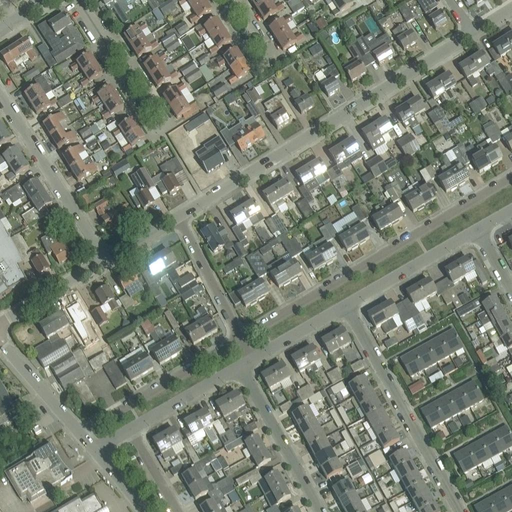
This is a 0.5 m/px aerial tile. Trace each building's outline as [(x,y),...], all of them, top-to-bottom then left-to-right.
[(115,0),(100,0),(101,0),(100,0),(101,2),(102,2),(109,12),(113,10),(124,27),(130,24),(125,15),(115,0)] [(115,0),(125,15),(130,12),(127,8),(129,7),(127,5),(134,0),(115,0)] [(148,3),(153,12),(160,7),(155,0),(145,0),(147,3),(148,3)] [(205,1),(204,0),(181,0),(178,2),(181,7),(188,3),(192,9),(205,1)] [(250,0),(257,10),(270,2),(269,0),(250,0)] [(293,0),(287,4),(291,10),(291,9),(301,3),(298,0),(293,0)] [(312,6),(307,0),(303,3),(307,9),(312,6)] [(337,9),(332,13),(335,17),(340,14),(353,6),(349,0),(337,0),(333,3),(337,9)] [(448,24),(445,19),(441,12),(435,16),(432,11),(437,8),(431,0),(416,0),(425,14),(426,14),(429,19),(429,20),(436,31),(448,24)] [(160,8),(158,8),(161,13),(165,18),(177,10),(174,6),(171,1),(170,1),(165,4),(160,8)] [(189,20),(192,24),(212,12),(205,1),(192,9),(196,15),(189,20)] [(257,10),(264,21),(284,8),(281,4),(274,8),(270,2),(257,10)] [(294,15),(296,14),(298,18),(307,12),(301,3),(291,9),(291,10),(294,15)] [(410,8),(414,17),(423,13),(418,4),(410,8)] [(406,5),(404,6),(399,10),(407,24),(415,19),(406,5)] [(153,13),(155,17),(161,14),(158,9),(153,13)] [(56,38),(57,37),(62,34),(72,27),(71,26),(64,15),(54,22),(48,26),(56,38)] [(293,22),(289,17),(269,30),(276,41),(290,32),(286,26),(293,22)] [(56,38),(48,26),(54,22),(53,19),(38,28),(54,53),(51,55),(58,66),(66,60),(75,54),(65,39),(60,42),(57,37),(56,38)] [(197,33),(200,37),(207,33),(211,39),(224,31),(217,20),(197,33)] [(131,48),(136,45),(144,39),(140,33),(147,28),(144,24),(124,37),(131,48)] [(175,30),(180,38),(189,32),(185,24),(175,30)] [(417,43),(414,38),(411,32),(408,34),(403,25),(396,29),(402,38),(397,41),(404,51),(417,43)] [(313,38),(321,33),(316,26),(308,30),(313,38)] [(79,38),(72,27),(62,34),(65,39),(75,54),(85,48),(79,38)] [(204,44),(211,55),(231,42),(224,31),(211,39),(204,44)] [(276,41),(283,52),(304,39),(301,34),(294,39),(290,32),(276,41)] [(161,42),(165,48),(177,40),(173,34),(161,42)] [(387,36),(368,47),(363,38),(356,42),(357,43),(356,43),(365,57),(371,53),(379,66),(394,57),(387,48),(392,45),(387,36)] [(181,42),(184,47),(191,42),(187,37),(181,42)] [(148,46),(144,39),(136,45),(131,48),(138,59),(158,46),(155,41),(155,42),(148,46)] [(511,51),(507,44),(504,39),(493,47),(500,58),(506,54),(511,63),(511,62),(511,51)] [(32,50),(26,40),(13,48),(16,53),(20,59),(26,54),(31,62),(37,59),(32,51),(32,50)] [(332,42),(330,40),(325,43),(326,45),(328,49),(334,45),(332,42)] [(176,41),(165,48),(169,54),(180,47),(176,41)] [(342,68),(345,73),(352,83),(366,74),(358,61),(365,57),(356,43),(351,46),(358,58),(342,68)] [(7,66),(8,66),(13,74),(19,70),(14,63),(20,59),(16,53),(13,48),(1,56),(7,66)] [(237,50),(217,63),(220,68),(227,63),(231,70),(244,62),(237,50)] [(144,67),(151,78),(164,70),(160,63),(167,59),(164,54),(144,67)] [(474,65),(478,73),(484,69),(489,77),(494,74),(489,65),(482,54),(471,61),(474,65)] [(44,60),(51,70),(53,68),(58,66),(51,55),(44,60)] [(96,65),(90,55),(70,68),(73,73),(80,68),(83,73),(92,68),(96,65)] [(190,55),(180,59),(182,63),(191,59),(190,55)] [(198,61),(202,67),(210,62),(206,56),(198,61)] [(58,66),(53,68),(57,74),(70,66),(66,60),(58,66)] [(478,73),(474,65),(471,61),(459,68),(472,88),(477,85),(472,77),(478,73)] [(180,72),(185,78),(198,69),(194,62),(192,64),(187,67),(180,72)] [(235,76),(228,81),(231,85),(251,72),(244,62),(231,70),(235,76)] [(80,83),(83,88),(103,75),(96,65),(92,68),(83,73),(87,79),(80,83)] [(158,89),(178,76),(171,65),(164,70),(151,78),(158,89)] [(340,91),(337,87),(333,80),(341,75),(335,65),(322,73),(325,78),(318,82),(328,98),(340,91)] [(209,73),(205,66),(199,70),(203,76),(209,73)] [(36,69),(29,73),(33,80),(40,75),(36,69)] [(202,77),(197,71),(185,79),(190,85),(202,77)] [(33,80),(29,73),(22,77),(26,83),(33,80)] [(511,92),(511,90),(502,74),(502,73),(495,77),(507,96),(511,92)] [(505,78),(502,74),(511,90),(511,76),(511,75),(505,78)] [(438,82),(450,102),(455,98),(450,90),(456,86),(449,75),(438,82)] [(39,87),(25,95),(31,105),(35,103),(45,97),(52,93),(43,78),(36,82),(39,87)] [(287,89),(293,84),(290,79),(284,84),(287,89)] [(445,105),(450,102),(438,82),(427,89),(434,100),(440,96),(445,105)] [(223,84),(212,92),(216,98),(228,91),(223,84)] [(186,89),(183,85),(163,98),(170,108),(174,106),(183,100),(179,94),(186,89)] [(280,92),(276,86),(271,89),(275,95),(280,92)] [(101,101),(104,106),(117,98),(111,88),(91,101),(94,105),(101,101)] [(246,94),(252,103),(254,106),(261,101),(253,89),(246,94)] [(314,107),(311,103),(308,97),(303,100),(297,90),(290,94),(296,104),(295,105),(301,115),(314,107)] [(73,102),(69,96),(57,103),(61,110),(73,102)] [(31,105),(37,115),(58,103),(55,98),(48,102),(45,97),(35,103),(31,105)] [(290,122),(288,118),(284,112),(285,111),(277,97),(264,106),(272,119),(271,120),(277,130),(290,122)] [(496,102),(492,97),(486,101),(489,106),(496,102)] [(101,116),(104,120),(124,108),(117,98),(104,106),(107,111),(101,116)] [(407,106),(419,126),(424,123),(419,115),(425,111),(418,99),(407,106)] [(480,99),(474,103),(480,113),(486,109),(480,99)] [(78,110),(84,106),(80,100),(74,103),(78,110)] [(170,108),(177,120),(190,111),(193,115),(200,110),(195,102),(187,106),(183,100),(174,106),(170,108)] [(254,106),(252,103),(246,108),(253,118),(254,120),(261,116),(254,106)] [(480,113),(474,103),(469,106),(475,116),(480,113)] [(396,113),(398,117),(403,125),(409,121),(414,129),(419,126),(407,106),(396,113)] [(214,113),(211,108),(206,111),(209,117),(214,113)] [(43,125),(51,138),(55,135),(62,132),(58,125),(66,120),(62,114),(43,125)] [(245,133),(250,141),(253,145),(265,138),(257,125),(254,120),(253,118),(245,123),(243,120),(239,122),(240,125),(242,128),(245,133)] [(453,130),(446,118),(439,122),(446,134),(453,130)] [(115,139),(118,143),(134,133),(139,131),(132,120),(112,134),(114,138),(122,133),(122,134),(115,139)] [(376,131),(385,144),(396,138),(385,120),(374,127),(376,131)] [(83,140),(92,135),(89,130),(83,122),(79,125),(83,131),(79,134),(83,140)] [(89,130),(92,135),(93,137),(105,128),(101,122),(89,130)] [(110,132),(119,127),(116,122),(106,127),(110,132)] [(434,125),(441,137),(446,134),(439,122),(434,125)] [(503,139),(505,142),(511,153),(511,128),(501,134),(495,124),(490,128),(498,142),(503,139)] [(229,132),(227,129),(220,134),(229,148),(236,144),(241,153),(253,145),(250,141),(245,133),(242,128),(240,125),(229,132)] [(376,131),(374,127),(362,134),(373,152),(384,145),(385,144),(376,131)] [(488,163),(490,167),(492,166),(492,167),(498,164),(497,163),(502,160),(495,148),(494,148),(493,145),(498,142),(490,128),(484,131),(489,141),(484,144),(479,147),(488,163)] [(0,147),(11,141),(4,131),(0,134),(0,133),(0,147)] [(51,138),(59,151),(77,139),(73,133),(66,137),(62,131),(62,132),(55,135),(51,138)] [(145,140),(139,131),(134,133),(118,143),(124,153),(125,153),(128,158),(134,153),(131,149),(145,140)] [(89,150),(97,144),(93,137),(92,135),(83,140),(89,150)] [(404,139),(414,155),(420,151),(410,136),(404,139)] [(208,155),(199,160),(200,161),(199,162),(207,174),(225,163),(219,155),(227,150),(219,138),(203,148),(208,155)] [(398,144),(408,159),(414,155),(404,139),(398,144)] [(348,159),(352,165),(363,158),(359,152),(360,152),(352,140),(341,147),(344,152),(348,159)] [(110,148),(107,142),(101,146),(105,151),(110,148)] [(63,157),(71,170),(75,167),(81,164),(77,157),(85,152),(81,146),(63,157)] [(489,168),(490,167),(488,163),(479,147),(474,150),(473,148),(467,151),(464,146),(458,150),(458,148),(457,149),(467,165),(472,161),(479,174),(484,171),(484,172),(490,169),(489,168)] [(341,147),(329,154),(340,172),(345,169),(342,164),(348,159),(344,152),(341,147)] [(9,168),(19,162),(23,159),(16,149),(0,160),(0,159),(0,173),(0,174),(9,168)] [(464,183),(469,180),(462,168),(467,165),(457,149),(440,158),(446,167),(455,182),(457,187),(459,186),(459,187),(465,184),(464,183)] [(93,155),(96,162),(107,157),(103,150),(93,155)] [(381,176),(392,169),(388,163),(382,166),(377,158),(372,161),(381,176)] [(6,177),(9,182),(29,169),(23,159),(19,162),(9,168),(13,173),(6,177)] [(89,159),(81,164),(75,167),(71,170),(78,183),(97,171),(89,159)] [(183,172),(176,159),(160,168),(167,180),(156,186),(162,196),(168,192),(170,195),(180,189),(174,177),(183,172)] [(392,169),(397,165),(393,159),(388,163),(392,169)] [(308,168),(319,187),(330,180),(326,173),(326,172),(319,161),(308,168)] [(381,176),(372,161),(366,165),(375,180),(381,176)] [(123,174),(119,166),(112,170),(116,178),(123,174)] [(438,177),(431,166),(425,170),(432,181),(438,177)] [(456,187),(457,187),(455,182),(446,167),(441,169),(446,177),(439,181),(446,193),(451,191),(451,192),(457,188),(456,187)] [(319,187),(308,168),(296,175),(304,187),(308,194),(313,191),(319,187)] [(105,180),(112,176),(108,170),(102,175),(105,180)] [(144,170),(136,175),(131,178),(133,182),(141,195),(137,198),(144,210),(155,204),(148,193),(155,189),(144,170)] [(432,181),(425,170),(419,173),(426,184),(432,181)] [(332,183),(340,195),(346,192),(338,179),(332,183)] [(275,188),(285,205),(286,205),(283,200),(289,196),(293,203),(297,200),(293,193),(286,181),(275,188)] [(22,183),(7,193),(10,199),(9,200),(12,205),(27,195),(31,202),(45,193),(37,182),(26,189),(22,183)] [(423,203),(424,206),(426,206),(426,207),(432,203),(431,202),(436,199),(429,187),(422,191),(417,184),(413,186),(423,203)] [(390,186),(384,189),(393,204),(398,200),(390,186)] [(402,194),(397,186),(392,189),(390,186),(398,200),(404,197),(402,194)] [(424,208),(423,207),(424,206),(423,203),(413,186),(408,189),(413,197),(406,201),(413,213),(418,210),(418,211),(424,208)] [(308,194),(304,187),(299,190),(308,205),(313,202),(308,194)] [(278,209),(285,205),(275,188),(263,195),(275,214),(280,211),(278,209)] [(22,217),(29,227),(39,221),(36,216),(52,205),(45,193),(31,202),(35,208),(22,217)] [(81,200),(88,211),(93,208),(86,196),(81,200)] [(121,224),(121,223),(127,220),(128,222),(135,218),(128,206),(115,213),(107,199),(94,207),(98,213),(102,220),(102,221),(108,231),(109,231),(110,232),(116,229),(115,227),(121,224)] [(306,220),(314,215),(304,200),(299,204),(297,205),(306,220)] [(253,202),(242,209),(249,221),(256,217),(260,223),(265,221),(260,214),(261,214),(253,202)] [(389,223),(391,226),(393,225),(393,226),(399,223),(398,222),(403,219),(396,207),(389,211),(384,203),(384,204),(380,206),(389,223)] [(360,223),(366,220),(359,209),(357,206),(351,210),(357,220),(360,224),(360,223)] [(364,206),(359,209),(366,220),(371,217),(364,206)] [(391,226),(389,223),(380,206),(375,209),(379,217),(373,221),(380,233),(385,230),(385,231),(391,228),(390,227),(391,226)] [(230,216),(237,227),(232,230),(240,244),(247,256),(248,255),(243,248),(249,245),(243,234),(246,232),(242,225),(249,221),(242,209),(230,216)] [(288,233),(277,216),(271,219),(279,232),(282,237),(285,235),(288,233)] [(325,227),(332,240),(338,237),(327,219),(323,222),(325,227)] [(266,223),(273,235),(276,240),(279,238),(282,237),(279,232),(278,232),(271,220),(266,223)] [(359,245),(360,246),(366,243),(365,242),(370,239),(360,223),(360,224),(357,220),(346,226),(356,242),(358,246),(359,245)] [(0,300),(9,294),(8,292),(27,282),(18,267),(24,264),(10,239),(0,222),(0,300)] [(357,246),(358,246),(356,242),(346,226),(342,229),(344,232),(338,236),(340,240),(340,241),(347,253),(352,250),(352,251),(358,247),(357,246)] [(230,243),(225,236),(227,235),(223,228),(216,233),(212,227),(201,233),(214,253),(224,247),(230,243)] [(327,243),(332,240),(325,227),(319,231),(327,243)] [(61,243),(55,233),(41,241),(49,256),(53,253),(59,265),(71,257),(62,242),(61,243)] [(30,261),(32,263),(39,276),(50,270),(38,250),(28,256),(26,252),(27,251),(18,235),(10,239),(20,255),(19,256),(24,265),(30,261)] [(282,237),(279,238),(282,243),(292,259),(297,256),(285,235),(282,237)] [(268,245),(269,246),(271,250),(278,245),(282,243),(279,238),(276,240),(275,241),(268,245)] [(289,242),(297,256),(303,252),(295,239),(289,242)] [(314,245),(325,265),(327,265),(327,266),(333,262),(332,261),(337,259),(330,247),(323,250),(319,242),(314,245)] [(240,259),(240,260),(241,260),(247,256),(240,244),(233,248),(240,259)] [(324,266),(325,265),(314,245),(309,248),(314,256),(307,260),(314,272),(318,269),(319,270),(325,267),(324,266)] [(169,251),(158,258),(165,269),(171,265),(175,272),(179,269),(176,264),(169,251)] [(270,273),(271,276),(279,288),(283,286),(284,287),(290,283),(289,282),(290,282),(278,261),(267,268),(263,260),(261,261),(258,258),(259,257),(256,252),(252,255),(264,276),(270,273)] [(252,255),(246,258),(258,279),(264,276),(252,255)] [(148,269),(157,283),(162,280),(168,276),(164,270),(165,269),(158,258),(146,265),(148,269)] [(467,258),(456,265),(464,278),(475,272),(482,286),(490,281),(478,261),(472,265),(472,264),(471,265),(467,258)] [(241,260),(240,260),(240,259),(234,262),(234,263),(238,268),(244,265),(241,260)] [(302,275),(300,272),(294,262),(288,266),(283,259),(278,261),(290,282),(291,281),(292,282),(298,279),(297,278),(302,275)] [(234,263),(231,264),(223,269),(226,275),(238,268),(234,263)] [(445,271),(453,285),(464,278),(456,265),(445,271)] [(119,300),(126,311),(134,306),(131,300),(144,292),(139,284),(132,273),(118,282),(124,292),(126,291),(128,295),(119,300)] [(191,290),(189,285),(195,281),(191,275),(174,285),(180,296),(191,290)] [(250,278),(245,281),(257,301),(258,301),(259,302),(265,298),(264,297),(269,295),(261,282),(254,286),(250,278)] [(426,301),(437,294),(429,280),(418,287),(426,301)] [(257,303),(256,302),(257,301),(245,281),(240,284),(243,288),(229,296),(235,307),(242,302),(246,308),(250,305),(251,306),(257,303)] [(159,290),(154,283),(149,286),(156,299),(162,295),(159,290)] [(430,310),(425,301),(426,301),(418,287),(407,293),(414,307),(420,304),(425,312),(430,310)] [(112,312),(118,308),(114,300),(107,288),(96,294),(103,306),(107,304),(111,311),(111,310),(112,312)] [(452,289),(446,292),(452,303),(457,310),(462,307),(452,289)] [(180,296),(184,303),(195,296),(191,290),(180,296)] [(452,303),(446,292),(441,296),(447,306),(452,303)] [(469,302),(465,294),(458,298),(462,305),(469,302)] [(167,305),(163,299),(158,302),(161,308),(167,305)] [(501,310),(495,299),(489,302),(483,306),(486,312),(477,317),(480,321),(496,312),(501,310)] [(379,309),(381,313),(387,322),(392,332),(397,329),(392,320),(398,316),(390,303),(379,309)] [(473,303),(457,312),(460,319),(476,310),(473,303)] [(68,310),(67,311),(75,325),(73,326),(83,343),(89,339),(81,323),(87,320),(79,304),(73,308),(72,307),(68,309),(68,310)] [(91,313),(100,327),(109,322),(100,308),(91,313)] [(195,319),(198,325),(206,338),(217,331),(210,318),(210,319),(203,308),(198,311),(201,315),(195,319)] [(386,335),(388,335),(392,332),(387,322),(381,313),(379,309),(368,315),(376,329),(381,326),(386,335)] [(424,325),(415,309),(407,314),(419,334),(426,330),(424,325)] [(483,327),(486,333),(503,324),(507,321),(501,310),(496,312),(480,321),(483,327)] [(170,311),(164,315),(174,331),(179,328),(170,311)] [(40,327),(52,347),(61,342),(57,334),(69,328),(61,314),(40,327)] [(409,334),(413,331),(415,336),(419,334),(407,314),(400,318),(409,334)] [(150,335),(155,333),(148,321),(141,325),(147,337),(150,335)] [(503,324),(486,333),(492,344),(509,335),(511,333),(511,330),(507,321),(503,324)] [(206,338),(198,325),(192,329),(188,322),(182,325),(187,332),(186,333),(194,345),(206,338)] [(332,336),(335,340),(344,356),(341,350),(351,344),(343,330),(332,336)] [(462,350),(463,349),(453,330),(439,338),(442,342),(450,356),(455,353),(458,358),(465,354),(462,350)] [(151,351),(160,365),(171,359),(168,355),(159,339),(158,339),(155,333),(150,335),(157,347),(151,351)] [(511,333),(509,335),(492,344),(495,349),(504,345),(508,351),(511,348),(511,333)] [(164,336),(159,339),(168,355),(171,359),(182,352),(174,339),(168,343),(164,336)] [(332,336),(322,342),(334,362),(344,356),(335,340),(332,336)] [(395,338),(391,340),(384,344),(388,349),(397,344),(398,343),(395,338)] [(439,338),(427,345),(429,349),(437,363),(450,356),(442,342),(439,338)] [(37,356),(45,370),(51,367),(71,355),(63,341),(61,342),(52,347),(37,356)] [(427,345),(414,352),(416,356),(424,371),(437,363),(429,349),(427,345)] [(312,347),(302,353),(313,374),(318,371),(314,365),(320,361),(312,347)] [(135,353),(130,356),(140,372),(142,376),(153,369),(145,356),(140,359),(135,352),(135,353)] [(416,356),(414,352),(400,359),(411,378),(424,371),(416,356)] [(71,355),(51,367),(64,391),(72,386),(78,383),(83,380),(103,368),(110,364),(106,358),(105,353),(88,363),(88,361),(77,367),(71,355)] [(313,374),(302,353),(292,359),(300,373),(306,370),(309,376),(313,374)] [(142,376),(140,372),(130,356),(125,359),(129,366),(123,369),(131,383),(142,376)] [(463,365),(459,359),(454,362),(458,368),(463,365)] [(483,365),(486,370),(497,364),(494,359),(483,365)] [(110,364),(103,368),(106,373),(117,367),(114,361),(110,364)] [(356,373),(364,367),(361,361),(352,366),(356,373)] [(497,364),(486,370),(490,376),(500,371),(497,364)] [(272,371),(280,385),(290,379),(282,365),(272,371)] [(110,379),(120,373),(117,367),(106,373),(110,379)] [(352,373),(349,367),(343,370),(346,376),(352,373)] [(332,372),(338,382),(345,378),(339,368),(332,372)] [(270,391),(280,385),(272,371),(262,377),(270,391)] [(333,385),(338,382),(332,372),(327,375),(333,385)] [(111,381),(113,384),(124,378),(120,373),(110,379),(111,381)] [(437,381),(434,376),(429,379),(431,384),(437,381)] [(127,384),(124,378),(113,384),(116,390),(127,384)] [(349,386),(355,397),(366,391),(370,388),(364,378),(349,386)] [(75,392),(86,385),(83,380),(78,383),(72,386),(75,392)] [(0,419),(2,418),(9,414),(13,420),(25,413),(19,401),(20,400),(12,404),(0,382),(0,419)] [(460,389),(470,408),(483,400),(473,382),(460,389)] [(342,383),(331,389),(334,395),(346,389),(342,383)] [(89,391),(86,385),(75,392),(79,397),(89,391)] [(302,389),(308,399),(314,396),(308,386),(302,389)] [(414,387),(409,390),(412,396),(417,393),(414,387)] [(360,408),(372,401),(376,399),(370,388),(366,391),(355,397),(350,399),(356,410),(360,408)] [(308,400),(308,399),(302,389),(296,392),(300,399),(291,404),(290,402),(293,408),(308,400)] [(447,397),(457,415),(470,408),(460,389),(447,397)] [(91,393),(89,391),(79,397),(82,403),(93,396),(91,393)] [(314,396),(308,399),(308,400),(312,406),(327,397),(323,391),(314,396)] [(229,403),(238,419),(243,417),(239,411),(245,407),(237,393),(226,399),(229,403)] [(96,402),(93,396),(82,403),(85,408),(96,402)] [(447,397),(434,404),(444,422),(457,415),(447,397)] [(234,422),(238,419),(229,403),(226,399),(216,405),(224,419),(230,416),(234,422)] [(376,399),(372,401),(360,408),(366,418),(378,412),(382,409),(376,399)] [(283,414),(292,409),(293,408),(290,402),(280,408),(283,414)] [(444,422),(434,404),(421,411),(431,430),(444,422)] [(313,418),(308,407),(292,416),(298,427),(313,418)] [(337,410),(341,418),(346,416),(342,408),(337,410)] [(378,412),(366,418),(372,429),(383,422),(388,420),(382,409),(378,412)] [(334,421),(338,418),(334,410),(329,413),(334,421)] [(205,411),(195,417),(203,431),(213,425),(205,411)] [(13,420),(9,414),(2,418),(5,424),(13,420)] [(346,416),(341,418),(346,426),(350,424),(346,416)] [(471,424),(467,416),(461,420),(465,428),(471,424)] [(203,431),(195,417),(185,423),(188,428),(182,431),(192,448),(198,444),(197,442),(207,437),(203,431)] [(298,427),(304,437),(319,429),(313,418),(298,427)] [(343,426),(338,418),(334,421),(338,429),(343,426)] [(383,422),(372,429),(378,439),(389,433),(393,430),(388,420),(383,422)] [(218,421),(213,424),(219,436),(224,433),(218,421)] [(254,423),(245,428),(244,429),(247,435),(257,429),(254,423)] [(459,430),(454,423),(448,426),(453,434),(459,430)] [(495,439),(503,453),(511,447),(511,437),(506,427),(493,434),(495,439)] [(164,435),(175,454),(185,449),(174,429),(164,435)] [(243,452),(246,459),(264,449),(258,437),(253,440),(250,434),(258,430),(257,429),(247,435),(247,436),(237,441),(237,440),(231,443),(224,447),(228,453),(243,445),(243,446),(245,444),(248,449),(243,452)] [(304,437),(309,448),(325,439),(319,429),(304,437)] [(353,439),(358,437),(353,429),(349,431),(353,439)] [(231,430),(225,434),(231,443),(237,440),(231,430)] [(389,433),(378,439),(384,450),(399,441),(393,430),(389,433)] [(341,434),(346,442),(350,439),(345,431),(341,434)] [(446,438),(442,432),(436,435),(440,442),(446,438)] [(219,437),(224,447),(231,443),(225,434),(219,437)] [(482,446),(490,460),(503,453),(495,439),(493,434),(480,441),(482,446)] [(153,441),(161,455),(164,460),(170,457),(171,459),(176,456),(175,455),(175,454),(164,435),(153,441)] [(362,444),(358,437),(353,439),(358,447),(362,444)] [(309,448),(315,458),(331,450),(325,439),(309,448)] [(354,447),(350,439),(346,442),(345,442),(350,450),(354,447)] [(490,460),(482,446),(480,441),(467,449),(469,453),(477,467),(482,464),(485,470),(493,465),(490,460)] [(70,474),(69,473),(68,473),(65,474),(55,457),(57,455),(52,446),(5,473),(20,500),(27,497),(31,504),(72,479),(72,478),(72,477),(72,476),(72,475),(71,475),(70,474)] [(252,456),(258,468),(271,461),(264,449),(246,459),(247,459),(252,456)] [(464,474),(477,467),(469,453),(467,449),(454,456),(464,474)] [(315,458),(321,469),(336,460),(331,450),(315,458)] [(188,455),(194,465),(200,461),(194,451),(188,455)] [(365,460),(368,465),(383,457),(380,451),(365,460)] [(389,460),(395,471),(407,465),(411,462),(405,451),(389,460)] [(182,477),(188,488),(207,478),(203,471),(205,466),(216,460),(213,454),(200,461),(194,465),(196,469),(195,470),(182,477)] [(386,462),(383,457),(368,465),(371,471),(386,462)] [(327,480),(331,477),(342,471),(336,460),(321,469),(327,480)] [(346,468),(349,474),(360,468),(357,462),(346,468)] [(413,475),(417,473),(411,462),(407,465),(395,471),(390,474),(396,484),(401,481),(413,475)] [(229,468),(226,463),(220,466),(223,471),(229,468)] [(498,473),(502,470),(498,463),(494,466),(498,473)] [(181,464),(179,466),(170,471),(174,477),(184,471),(181,464)] [(364,474),(360,468),(349,474),(352,480),(364,474)] [(236,481),(239,486),(259,475),(257,470),(236,481)] [(407,492),(418,486),(423,483),(417,473),(413,475),(401,481),(407,492)] [(284,485),(277,474),(265,480),(263,481),(257,484),(264,496),(272,492),(279,487),(284,485)] [(263,481),(259,475),(239,486),(239,487),(249,481),(252,487),(257,484),(263,481)] [(368,484),(365,477),(358,481),(362,488),(368,484)] [(213,490),(212,488),(207,478),(188,488),(196,501),(208,493),(213,490)] [(227,479),(217,485),(220,491),(231,485),(227,479)] [(473,486),(470,480),(464,484),(467,490),(473,486)] [(338,501),(354,492),(348,481),(332,490),(338,501)] [(382,492),(387,489),(382,481),(378,484),(382,492)] [(407,492),(413,502),(424,496),(428,494),(423,483),(418,486),(407,492)] [(374,484),(370,487),(373,492),(375,495),(379,492),(374,484)] [(224,497),(234,491),(231,485),(220,491),(224,497)] [(290,497),(284,485),(279,487),(272,492),(264,496),(271,509),(266,511),(277,511),(279,511),(276,505),(290,497)] [(511,486),(500,493),(503,497),(511,511),(511,510),(511,486)] [(391,497),(387,489),(382,492),(387,500),(391,497)] [(344,511),(348,509),(360,503),(354,492),(338,501),(344,511)] [(379,492),(375,495),(379,503),(383,500),(379,492)] [(487,500),(494,511),(509,511),(511,511),(503,497),(500,493),(487,500)] [(428,494),(424,496),(413,502),(417,511),(419,511),(430,507),(434,504),(428,494)] [(79,498),(56,511),(103,511),(94,495),(82,502),(79,498)] [(219,511),(224,509),(219,500),(218,498),(213,501),(200,508),(202,511),(219,511)] [(476,511),(494,511),(487,500),(474,507),(476,511)] [(395,511),(398,510),(394,502),(390,505),(393,511),(395,511)] [(344,511),(364,511),(360,503),(348,509),(344,511)]
